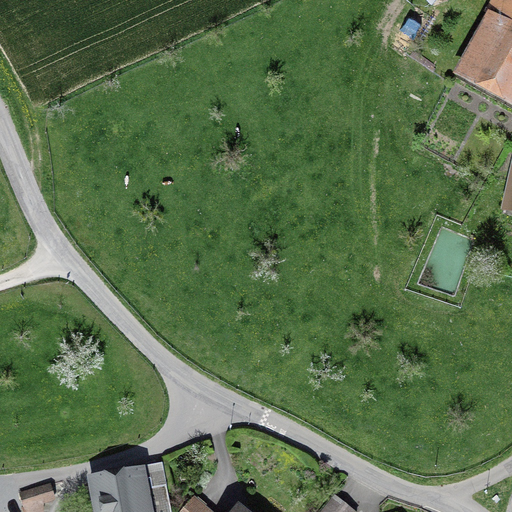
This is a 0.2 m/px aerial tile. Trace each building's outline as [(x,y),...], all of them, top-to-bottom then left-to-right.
[(511,97),(511,0),(507,0),(467,73),(511,97)] [(144,469),(97,477),(89,485),(94,511),(169,511),(165,487),(147,490),(144,469)] [(47,486),(21,493),(25,507),(51,500),(47,486)] [(355,511),(335,495),(321,511),(355,511)] [(211,511),(194,498),(182,511),(238,511),(237,511),(211,511)]
